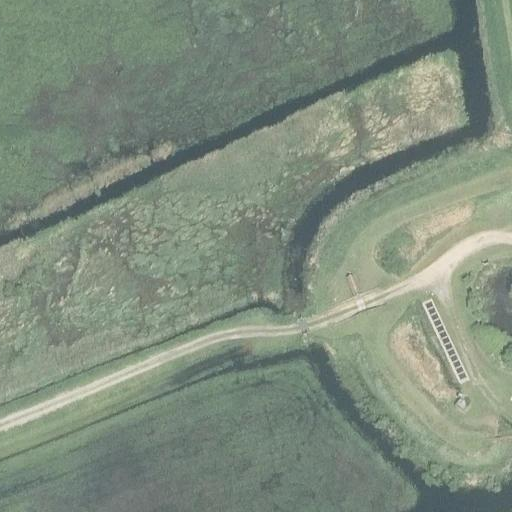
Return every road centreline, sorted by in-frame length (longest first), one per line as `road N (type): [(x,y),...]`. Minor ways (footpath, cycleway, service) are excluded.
road 1 (track): [(0,422),(218,337),(304,328),(432,274),(479,239),(511,238)]
road 2 (track): [(432,274),(478,384),(511,411)]
